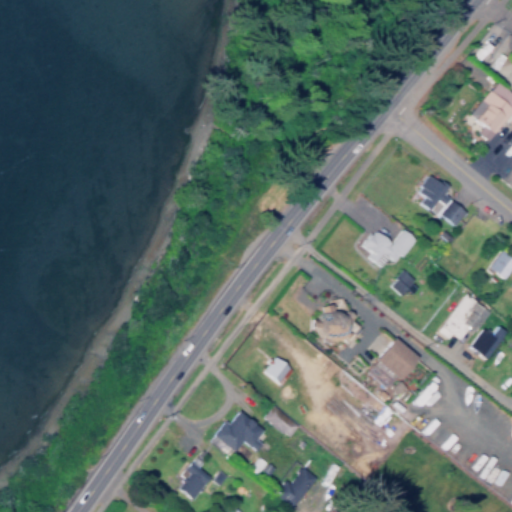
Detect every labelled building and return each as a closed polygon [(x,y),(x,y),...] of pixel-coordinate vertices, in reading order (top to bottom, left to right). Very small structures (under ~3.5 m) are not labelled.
[(511,99),(488,80),(462,113),(474,123),(467,132),(478,141),(511,99)] [(511,130),(511,103),(500,123),(511,130)] [(447,226),(458,209),(435,193),(439,186),(420,174),(408,192),(416,197),(412,203),(447,226)] [(409,238),(396,228),(384,242),(367,228),(353,245),(366,255),(364,258),(374,265),(381,257),(389,263),(409,238)] [(510,261),(493,249),(481,266),(497,278),(510,261)] [(408,279),(396,269),(382,284),(393,294),(408,279)] [(467,332),(482,311),(457,292),(429,330),(440,338),(444,334),(451,339),(460,327),(467,332)] [(475,327),(461,347),(478,359),(498,331),(490,325),(484,334),(475,327)] [(381,388),(408,356),(386,337),(359,369),(381,388)] [(284,368),(268,355),(255,372),(271,384),(284,368)] [(280,437),(290,425),(266,404),(255,416),(280,437)] [(205,435),(226,451),(234,440),(248,450),(253,443),(248,439),(255,429),(230,410),(220,423),(216,420),(205,435)] [(196,459),(187,454),(167,488),(187,499),(201,474),(191,468),(196,459)] [(307,475),(293,466),(284,483),(276,479),(267,494),(289,507),(307,475)]
